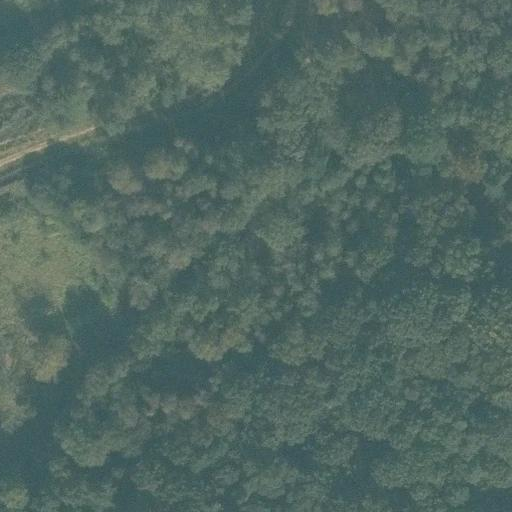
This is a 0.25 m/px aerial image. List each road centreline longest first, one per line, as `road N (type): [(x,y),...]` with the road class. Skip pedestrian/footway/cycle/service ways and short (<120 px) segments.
road 1 (track): [(511,219),(425,148),(336,144)]
road 2 (track): [(336,144),(297,0)]
